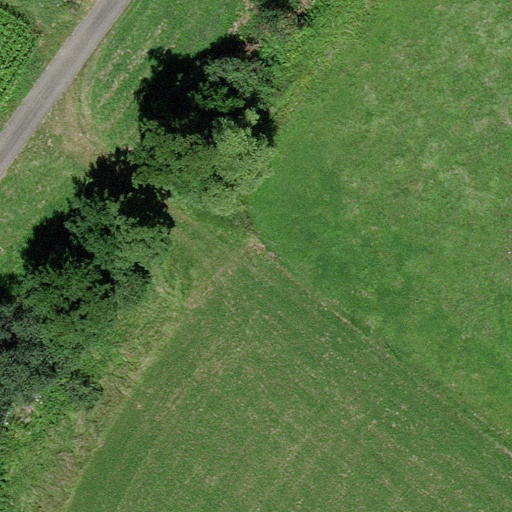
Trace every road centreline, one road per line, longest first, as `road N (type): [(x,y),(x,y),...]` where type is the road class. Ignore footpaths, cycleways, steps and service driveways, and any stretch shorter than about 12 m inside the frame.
road 1 (track): [(511,415),(288,242),(220,234),(147,206),(60,156),(26,121)]
road 2 (unclassified): [(0,157),(111,0)]
